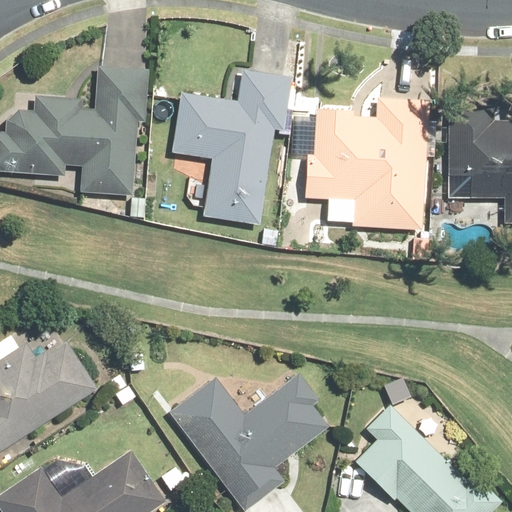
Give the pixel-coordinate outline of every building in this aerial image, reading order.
[(145,201),(156,67),(101,63),(97,106),(1,97),(0,104),(0,170),(84,177),(82,196),(145,201)] [(290,132),(296,74),(247,69),(244,98),(181,92),(175,155),(212,159),(206,216),(269,223),(279,131),(290,132)] [(428,230),(438,96),(379,92),(377,113),(317,109),(311,199),(329,200),(327,223),(428,230)] [(511,105),(446,105),(446,199),(496,199),(496,225),(511,224),(511,105)] [(0,458),(112,389),(68,319),(27,345),(18,331),(0,342),(0,458)] [(218,371),(165,412),(244,511),(248,511),(293,477),(286,468),(347,421),(304,367),(249,410),(218,371)] [(496,511),(511,497),(511,495),(479,464),(468,476),(394,404),(370,428),(378,435),(354,460),(407,511),(496,511)] [(0,498),(0,509),(2,511),(156,511),(173,500),(133,444),(65,493),(45,466),(0,498)]
